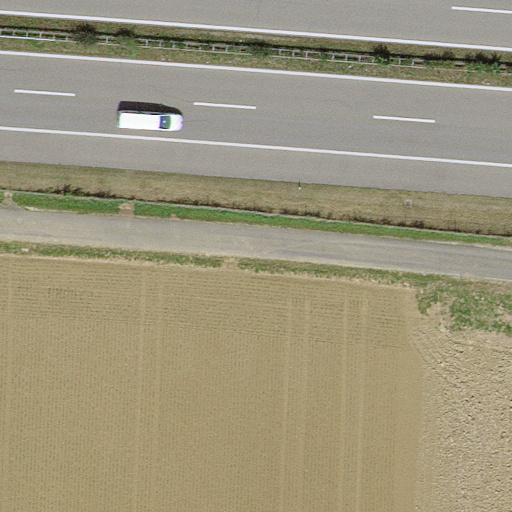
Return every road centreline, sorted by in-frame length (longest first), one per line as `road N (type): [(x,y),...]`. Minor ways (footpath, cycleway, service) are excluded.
road 1 (unclassified): [(0,227),(511,271)]
road 2 (motorway): [(0,89),(511,128)]
road 3 (motorway): [(511,11),(367,0)]
